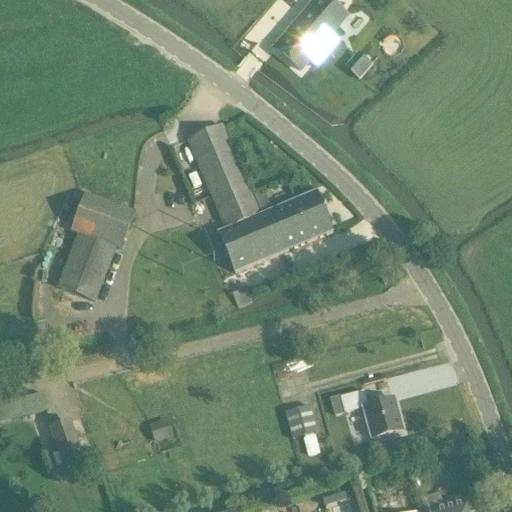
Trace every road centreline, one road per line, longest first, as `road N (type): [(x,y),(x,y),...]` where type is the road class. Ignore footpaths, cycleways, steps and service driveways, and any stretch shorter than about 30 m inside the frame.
road 1 (tertiary): [(511,487),(469,362),(395,240),(311,154),(230,89),(81,0)]
road 2 (unknown): [(230,89),(180,123),(149,191),(118,285),(111,335),(120,372),(428,294)]
